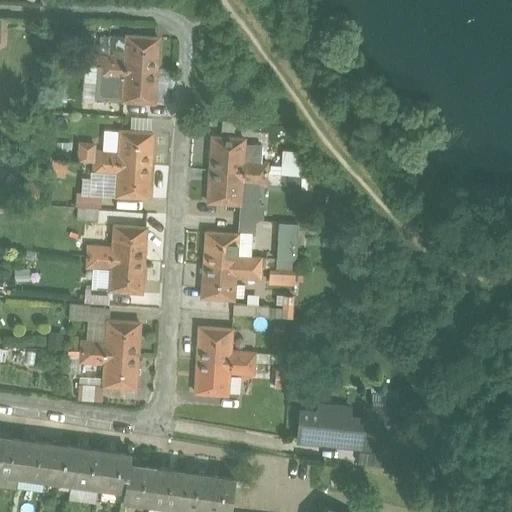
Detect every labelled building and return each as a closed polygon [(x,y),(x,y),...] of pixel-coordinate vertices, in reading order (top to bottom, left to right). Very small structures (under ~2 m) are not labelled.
[(99,66),(157,69),(159,34),(127,32),(125,54),(100,52),(99,66)] [(157,69),(99,66),(97,95),(155,100),(157,69)] [(152,115),(131,113),(130,127),(151,129),(152,115)] [(94,157),(151,160),(153,129),(151,129),(130,127),(121,127),(119,149),(94,147),(94,157)] [(210,166),(267,170),(268,159),(253,158),(255,142),(244,141),(244,136),(212,133),(210,166)] [(94,140),(80,139),(79,156),(94,157),(94,147),(94,140)] [(300,171),(300,146),(281,146),(280,170),(300,171)] [(151,160),(94,157),(93,169),(118,170),(116,192),(148,194),(151,160)] [(267,170),(210,166),(208,199),(240,201),(241,179),(266,181),(266,180),(267,170)] [(297,220),(273,218),(272,230),(296,231),(297,220)] [(87,252),(144,256),(147,224),(114,221),(113,243),(88,241),(87,245),(87,252)] [(204,262),(261,265),(261,254),(236,252),(238,230),(206,228),(204,262)] [(87,245),(76,244),(75,252),(87,252),(87,245)] [(144,256),(87,252),(86,263),(94,264),(112,265),(110,287),(142,289),(144,256)] [(294,256),(264,254),(264,264),(293,265),(294,256)] [(261,265),(204,262),(201,293),(233,296),(235,274),(260,276),(261,265)] [(94,264),(86,263),(86,274),(93,275),(94,264)] [(293,279),(294,267),(268,266),(267,278),(293,279)] [(269,302),(233,300),(233,311),(268,313),(269,302)] [(81,347),(138,351),(140,318),(108,316),(106,338),(81,336),(81,347)] [(197,356),(254,360),(255,344),(250,344),(249,348),(230,347),(232,325),(199,323),(197,356)] [(138,351),(81,347),(80,358),(87,359),(105,360),(103,382),(136,384),(138,351)] [(254,360),(197,356),(195,388),(227,391),(229,369),(247,370),(253,370),(254,360)] [(350,402),(318,399),(317,407),(299,406),(297,436),(371,442),(372,426),(363,425),(364,413),(349,412),(350,402)] [(23,435),(0,431),(0,467),(17,470),(23,435)] [(49,439),(23,435),(17,470),(44,474),(49,439)] [(76,443),(49,439),(44,474),(71,479),(76,443)] [(103,447),(76,443),(71,479),(98,483),(103,447)] [(398,446),(381,444),(380,448),(358,445),(357,457),(396,463),(398,446)] [(129,450),(103,447),(98,483),(124,487),(128,461),(129,450)] [(154,464),(128,461),(124,487),(123,496),(149,500),(154,464)] [(181,468),(154,464),(149,500),(175,503),(181,468)] [(207,471),(181,468),(175,503),(202,507),(207,471)] [(0,470),(0,478),(15,479),(15,471),(0,470)] [(233,474),(207,471),(202,507),(218,509),(218,504),(228,505),(233,474)]
